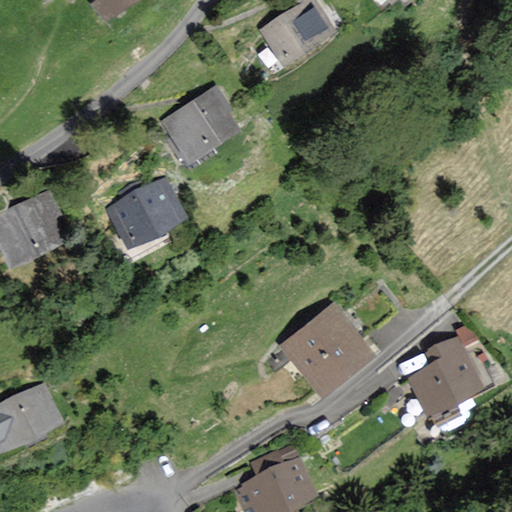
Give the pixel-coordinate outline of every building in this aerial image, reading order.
[(127,0),(95,0),(108,16),(127,0)] [(337,30),(317,0),(297,0),(294,2),(297,6),(261,29),(284,65),(337,30)] [(162,119),(191,163),(242,131),(230,112),(235,109),(219,83),(162,119)] [(167,177),(108,209),(130,249),(189,217),(167,177)] [(52,189),(0,214),(0,242),(12,267),(67,240),(56,217),(64,214),(52,189)] [(377,354),(335,302),(281,345),(323,397),(377,354)] [(492,386),(468,343),(406,377),(430,420),(492,386)] [(0,454),(66,424),(46,381),(0,402),(0,454)] [(284,511),(320,496),(302,458),(243,486),(254,511),(284,511)]
